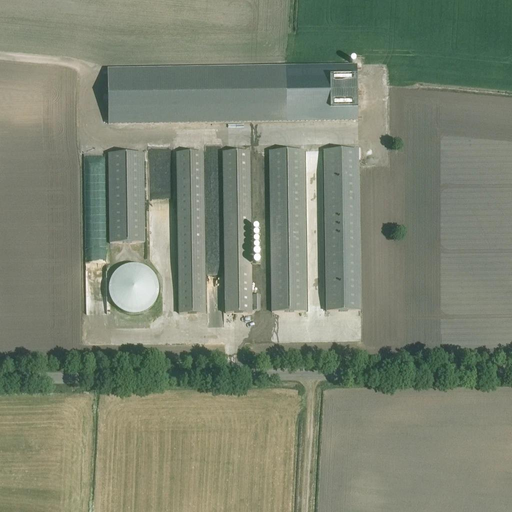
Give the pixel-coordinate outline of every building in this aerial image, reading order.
[(105,129),(358,124),(357,69),(104,73),(105,129)] [(324,312),(360,312),(358,151),(323,151),(324,312)] [(249,152),(221,153),(224,314),(252,313),(249,152)] [(306,312),(304,152),(269,153),(271,312),(306,312)] [(205,314),(203,154),(175,154),(178,315),(205,314)] [(143,155),(108,155),(110,244),(144,244),(143,155)] [(158,292),(156,280),(149,270),(138,265),(126,266),(116,272),(110,282),(109,294),(114,305),(123,313),(135,315),(146,311),(155,303),(158,292)]
